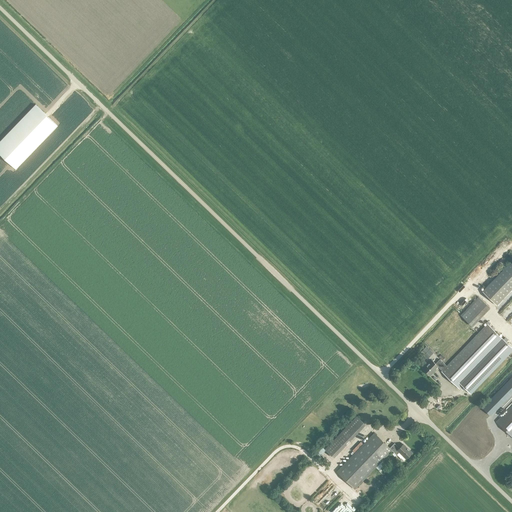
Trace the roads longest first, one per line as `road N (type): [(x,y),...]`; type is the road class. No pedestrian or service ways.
road 1 (unclassified): [(511,500),(0,7)]
road 2 (track): [(312,457),(291,445),(276,450),(217,511)]
